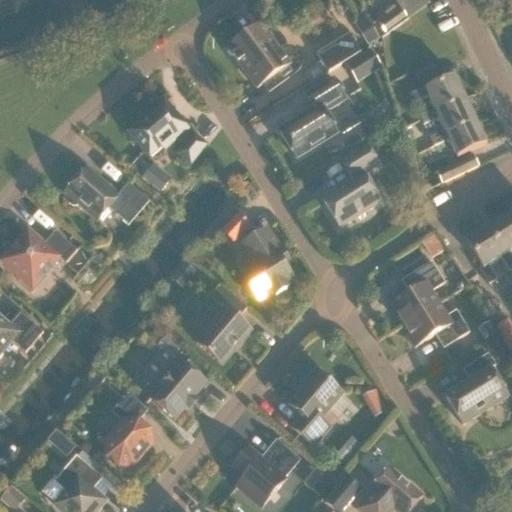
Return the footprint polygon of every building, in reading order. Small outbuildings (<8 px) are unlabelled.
[(380,27),(385,35),(401,23),(395,15),(380,27)] [(380,40),(368,21),(356,29),(368,47),(380,40)] [(280,52),(261,27),(228,51),(257,90),(264,86),(269,93),(280,85),(275,77),(290,66),(294,62),(293,56),(290,52),(285,50),(280,52)] [(316,56),(328,74),(361,53),(349,35),(316,56)] [(346,67),(357,85),(383,70),(371,51),(346,67)] [(413,73),(419,86),(438,78),(432,65),(413,73)] [(428,99),(434,111),(436,115),(465,101),(455,79),(427,92),(426,89),(409,97),(413,106),(428,99)] [(346,101),(333,81),(306,97),(315,111),(279,133),(296,161),(337,135),(324,115),(346,101)] [(190,131),(162,99),(137,121),(140,124),(127,135),(150,160),(173,140),(176,143),(178,142),(183,148),(177,156),(191,167),(208,147),(194,136),(192,137),(188,133),(190,131)] [(446,137),(476,123),(465,101),(436,115),(434,111),(419,119),(423,127),(438,120),(444,133),(446,137)] [(340,132),(350,149),(374,134),(363,117),(340,132)] [(446,137),(444,133),(429,141),(433,149),(448,142),(457,159),(486,145),(476,123),(446,137)] [(378,167),(367,149),(342,165),(352,182),(321,201),(339,230),(381,204),(364,176),(378,167)] [(437,175),(442,186),(479,168),(474,158),(437,175)] [(150,170),(142,179),(160,194),(168,185),(150,170)] [(118,198),(86,171),(65,195),(68,198),(67,201),(69,205),(71,207),(75,208),(79,207),(98,223),(108,210),(118,218),(127,207),(139,216),(149,204),(128,185),(118,198)] [(218,232),(234,246),(251,228),(235,214),(218,232)] [(504,258),(500,260),(509,274),(511,272),(511,260),(509,255),(511,252),(511,224),(507,218),(487,231),(504,258)] [(261,231),(263,234),(262,234),(241,248),(253,268),(245,273),(241,276),(246,283),(242,285),(251,298),(254,296),(259,304),(274,294),(276,298),(287,291),(285,287),(293,282),(286,269),(276,255),(261,231)] [(504,258),(487,231),(466,244),(482,270),(479,272),(489,287),(497,282),(488,268),(500,260),(504,258)] [(55,234),(43,247),(28,233),(2,264),(19,278),(17,281),(32,294),(46,278),(43,277),(58,259),(65,266),(77,253),(55,234)] [(184,264),(170,280),(183,290),(196,274),(184,264)] [(404,328),(439,306),(431,294),(445,285),(432,264),(401,283),(410,296),(389,309),(396,319),(398,318),(404,328)] [(222,366),(251,332),(238,321),(247,310),(220,287),(210,298),(225,311),(197,345),(222,366)] [(447,319),(439,306),(404,328),(410,337),(408,339),(414,350),(435,337),(443,350),(469,334),(456,313),(447,319)] [(10,327),(0,318),(0,358),(12,344),(25,355),(43,334),(20,314),(10,327)] [(511,326),(508,321),(497,329),(511,352),(511,326)] [(477,331),(484,342),(496,335),(489,323),(477,331)] [(157,349),(171,361),(179,351),(165,339),(157,349)] [(444,398),(462,427),(508,398),(491,370),(495,367),(488,356),(463,372),(469,382),(444,398)] [(206,384),(181,364),(150,401),(174,422),(206,384)] [(343,396),(315,372),(302,388),(303,390),(289,407),(301,418),(291,430),(313,449),(330,429),(321,421),(343,396)] [(376,393),(364,400),(375,418),(387,411),(376,393)] [(146,412),(128,397),(113,414),(123,423),(106,444),(107,458),(118,468),(133,467),(142,456),(141,451),(150,440),(149,431),(138,422),(146,412)] [(336,458),(345,466),(361,448),(352,440),(336,458)] [(261,462),(248,451),(233,468),(246,479),(237,489),(262,510),(285,482),(284,481),(299,462),(277,443),(261,462)] [(95,475),(76,458),(54,484),(66,494),(56,507),(61,511),(96,511),(104,503),(85,487),(95,475)] [(411,511),(423,499),(389,470),(370,492),(372,494),(356,511),(392,511),(393,511),(411,511)] [(304,486),(320,499),(332,484),(316,471),(304,486)] [(334,511),(343,511),(362,490),(346,477),(325,503),(334,511)] [(0,502),(0,503),(10,511),(16,511),(25,501),(11,489),(0,502)]
